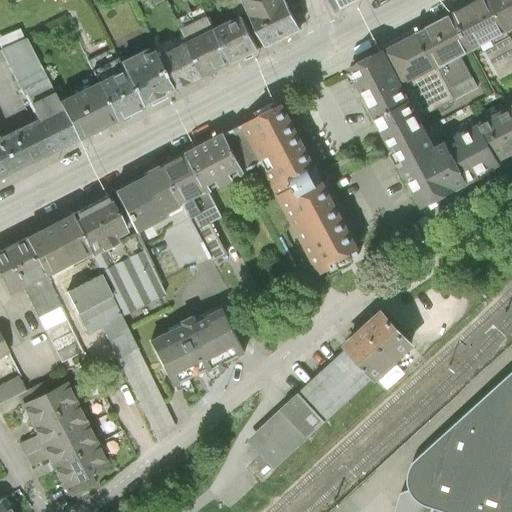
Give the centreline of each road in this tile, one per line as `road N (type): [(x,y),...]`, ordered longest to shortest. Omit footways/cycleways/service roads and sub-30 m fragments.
road 1 (residential): [(81,511),(511,201)]
road 2 (tertiary): [(0,217),(331,49)]
